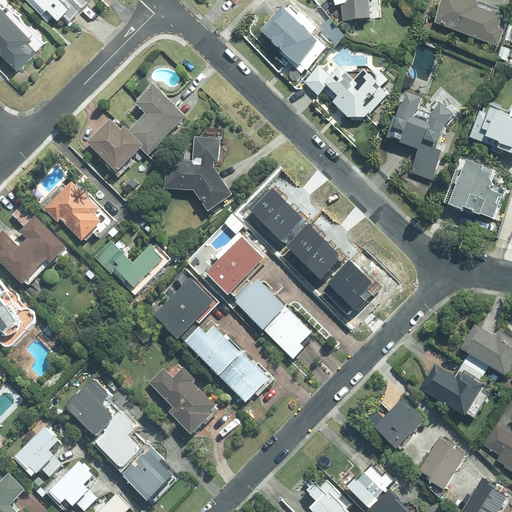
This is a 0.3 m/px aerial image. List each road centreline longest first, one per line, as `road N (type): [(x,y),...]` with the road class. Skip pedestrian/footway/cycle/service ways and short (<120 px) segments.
road 1 (residential): [(160,7),(412,244),(450,264)]
road 2 (residential): [(450,264),(213,511)]
road 3 (residential): [(160,7),(21,145)]
